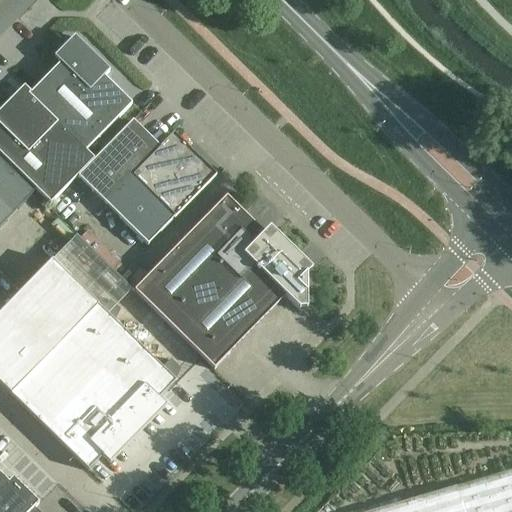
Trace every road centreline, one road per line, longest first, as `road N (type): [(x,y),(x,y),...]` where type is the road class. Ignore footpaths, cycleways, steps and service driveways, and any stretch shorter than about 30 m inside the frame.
road 1 (unclassified): [(441,303),(126,0)]
road 2 (unclassified): [(240,511),(441,303)]
road 3 (tertiary): [(327,48),(396,138),(501,242)]
road 4 (tertiary): [(511,205),(406,105),(327,48)]
road 5 (unclassified): [(106,511),(0,412)]
